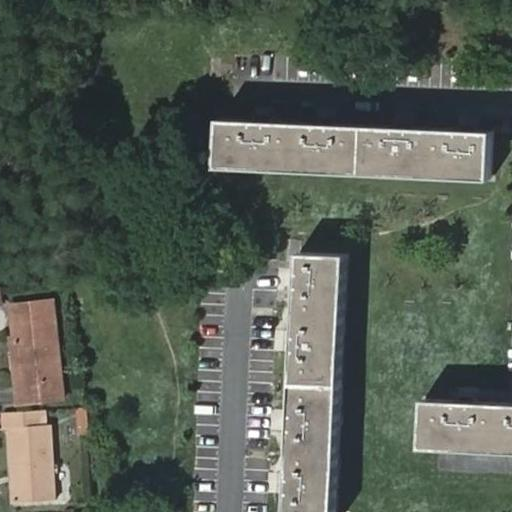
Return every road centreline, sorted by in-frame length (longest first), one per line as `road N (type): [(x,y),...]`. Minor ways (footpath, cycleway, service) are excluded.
road 1 (residential): [(511,121),(268,106)]
road 2 (residential): [(228,511),(237,289)]
